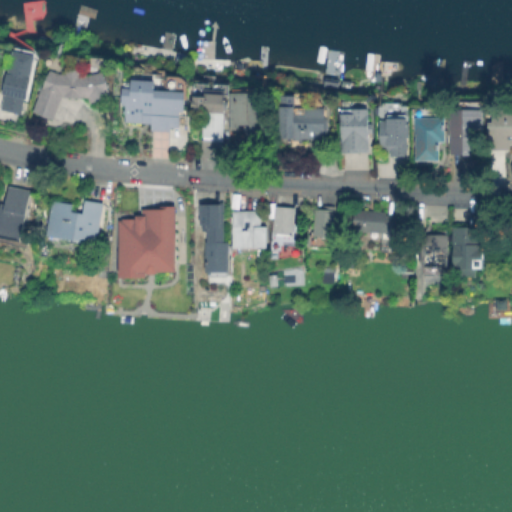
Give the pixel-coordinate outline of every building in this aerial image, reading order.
[(187,55),(183,66),(172,61),(176,50),(187,55)] [(35,57),(21,117),(1,112),(5,95),(0,94),(0,89),(4,71),(11,73),(16,52),(35,57)] [(51,70),(65,76),(65,71),(83,72),(83,77),(88,78),(103,73),(111,99),(92,105),(89,96),(82,97),(82,100),(65,100),(65,96),(63,96),(53,121),(33,113),(51,70)] [(338,80),(337,90),(321,88),(322,78),(338,80)] [(153,80),(152,93),(184,93),(184,112),(179,112),(179,127),(170,127),(170,131),(151,131),(151,121),(126,121),(126,106),(121,106),(121,89),(131,89),(131,80),(153,80)] [(224,93),(224,114),(190,114),(190,99),(204,99),(204,93),(224,93)] [(263,125),(263,143),(231,142),(232,95),(263,95),(263,125)] [(294,114),(306,114),(306,107),(327,108),(327,141),(288,141),(288,140),(279,140),(279,98),(295,98),(294,114)] [(511,110),(511,148),(488,148),(488,123),(493,123),(493,110),(511,110)] [(483,111),(482,130),(469,130),(469,153),(450,152),(450,111),(483,111)] [(369,112),(368,152),(341,152),(341,112),(369,112)] [(444,117),(444,161),(415,161),(416,117),(444,117)] [(406,156),(407,118),(379,118),(379,144),(387,144),(387,155),(406,156)] [(29,190),(17,243),(0,239),(0,206),(1,207),(7,185),(29,190)] [(101,203),(93,246),(44,237),(51,201),(70,205),(69,210),(79,212),(81,199),(101,203)] [(295,208),(293,236),(271,234),(274,221),(265,219),(269,200),(277,201),(276,207),(295,208)] [(335,205),(332,238),(311,236),(315,202),(335,205)] [(228,246),(228,274),(204,273),(204,225),(198,225),(198,203),(222,203),(222,246),(228,246)] [(116,220),(119,220),(119,218),(133,218),(133,215),(139,215),(139,208),(160,208),(160,206),(162,206),(162,205),(173,204),(174,271),(155,271),(153,273),(147,273),(144,272),(144,276),(117,276),(116,220)] [(265,227),(265,249),(232,249),(232,211),(260,212),(259,227),(265,227)] [(386,211),(386,239),(351,239),(351,211),(386,211)] [(481,224),(480,260),(474,260),(473,277),(451,277),(452,224),(481,224)] [(447,234),(447,271),(418,271),(419,234),(447,234)] [(414,265),(414,279),(400,279),(400,265),(414,265)] [(322,267),(335,266),(335,276),(322,277),(322,267)] [(277,286),(269,287),(268,274),(276,273),(277,286)]
